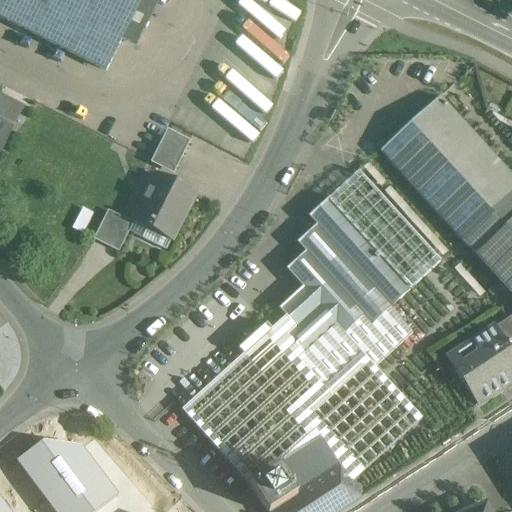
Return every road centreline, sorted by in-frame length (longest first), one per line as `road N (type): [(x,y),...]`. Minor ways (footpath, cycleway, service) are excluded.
road 1 (unclassified): [(310,101),(244,221),(206,263),(73,368)]
road 2 (residential): [(73,368),(216,511)]
road 3 (residential): [(372,511),(511,418)]
